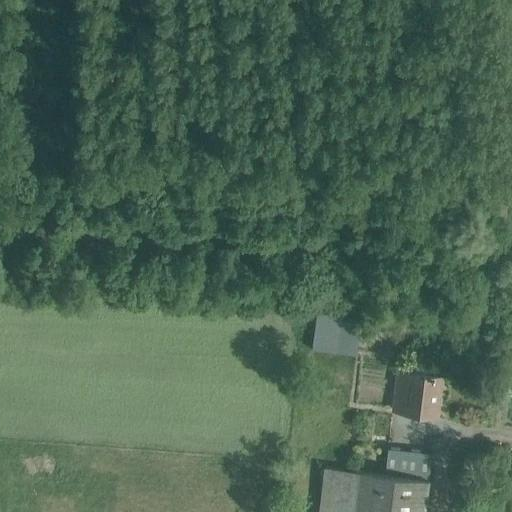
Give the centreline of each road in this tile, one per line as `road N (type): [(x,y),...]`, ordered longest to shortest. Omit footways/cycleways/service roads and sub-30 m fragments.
road 1 (track): [(498,237),(216,234),(0,221)]
road 2 (track): [(509,150),(471,166),(218,154)]
road 3 (track): [(0,145),(218,154)]
